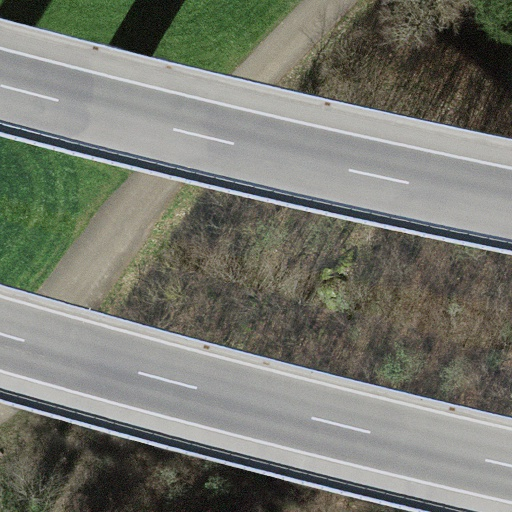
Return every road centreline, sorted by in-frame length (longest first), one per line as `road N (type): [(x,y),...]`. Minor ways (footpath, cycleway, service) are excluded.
road 1 (motorway): [(0,333),(511,466)]
road 2 (motorway): [(511,203),(0,83)]
